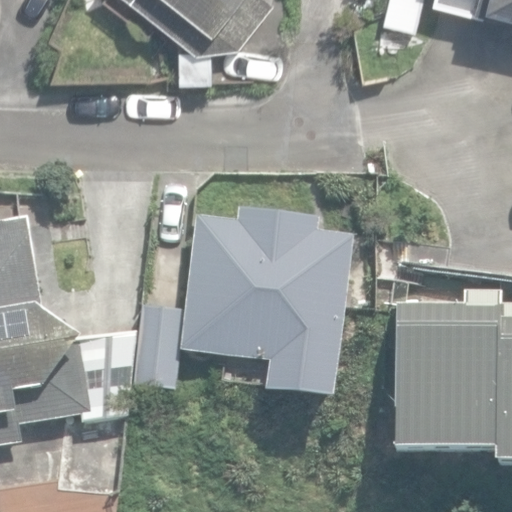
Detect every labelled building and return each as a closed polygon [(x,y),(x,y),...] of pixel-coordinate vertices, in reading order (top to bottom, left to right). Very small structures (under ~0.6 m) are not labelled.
[(137,0),(200,50),(243,46),(278,2),(275,0),(137,0)] [(511,0),(478,0),(477,5),(511,15),(511,0)] [(270,395),(336,403),(358,237),(319,232),(320,219),(240,209),(238,224),(200,220),(183,353),(274,364),(270,395)] [(0,445),(27,442),(25,425),(84,411),(85,423),(130,413),(140,335),(107,338),(84,342),(40,308),(44,304),(29,218),(0,222),(0,445)] [(396,455),(500,456),(502,306),(502,292),(468,292),(467,308),(398,307),(396,455)] [(511,306),(502,306),(500,456),(499,468),(511,468),(511,306)] [(137,386),(177,392),(188,313),(148,307),(137,386)]
